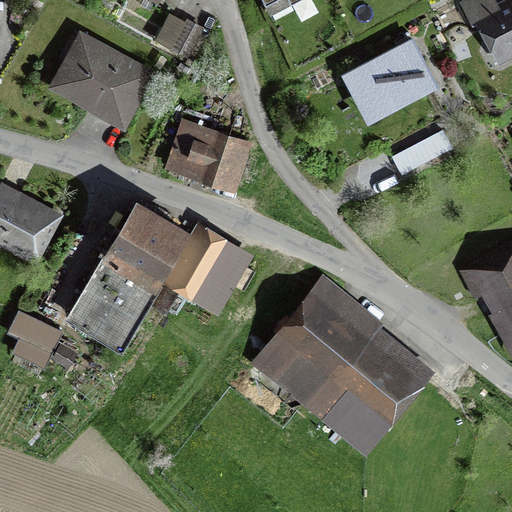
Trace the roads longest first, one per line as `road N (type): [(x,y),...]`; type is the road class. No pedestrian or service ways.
road 1 (residential): [(369,281),(120,177),(0,144)]
road 2 (residential): [(225,0),(278,159),(369,281)]
road 3 (residential): [(511,388),(369,281)]
